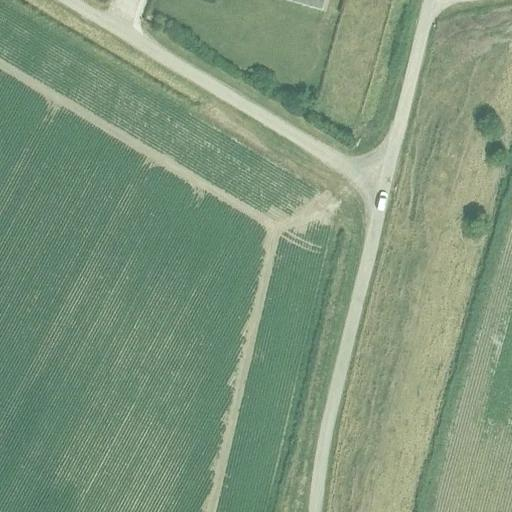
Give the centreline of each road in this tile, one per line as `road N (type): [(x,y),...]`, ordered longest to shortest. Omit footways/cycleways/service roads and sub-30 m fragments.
road 1 (unclassified): [(387,179),(68,0)]
road 2 (unclassified): [(318,511),(387,179)]
road 3 (unclassified): [(387,179),(436,0)]
